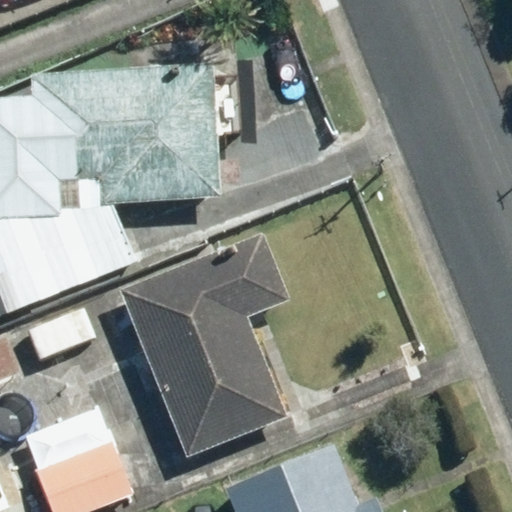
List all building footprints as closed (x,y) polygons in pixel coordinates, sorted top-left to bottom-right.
[(221,195),(214,60),(33,69),(34,89),(0,91),(0,309),(134,253),(109,198),(221,195)] [(259,243),(118,299),(184,464),(283,424),(244,327),(286,310),(259,243)] [(0,346),(0,386),(16,380),(2,346),(0,346)] [(32,474),(46,511),(101,511),(132,501),(112,445),(32,474)] [(352,511),(330,455),(222,498),(227,511),(374,511),(373,508),(362,511),(352,511)]
